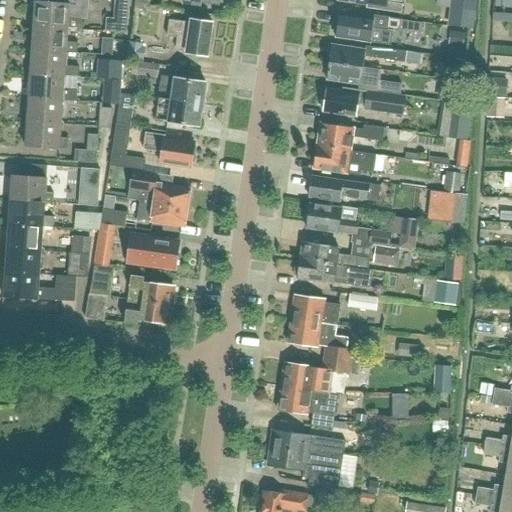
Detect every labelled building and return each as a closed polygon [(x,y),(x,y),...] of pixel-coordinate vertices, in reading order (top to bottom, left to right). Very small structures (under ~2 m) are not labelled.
[(69,29),(81,29),(82,19),(70,18),(70,6),(77,6),(76,0),(52,0),(52,3),(36,2),(36,3),(37,3),(35,26),(69,29)] [(403,0),(338,0),(339,1),(340,1),(367,5),(367,8),(386,11),(387,2),(403,5),(403,0)] [(472,0),(468,0),(451,0),(450,15),(470,16),(472,0)] [(374,15),(373,20),(340,15),(338,25),(335,26),(334,33),(337,35),(337,38),(372,43),(372,42),(389,45),(392,28),(399,30),(401,20),(374,15)] [(187,53),(208,56),(209,53),(212,51),(215,27),(213,25),(213,22),(192,19),(191,23),(171,20),(168,36),(178,37),(177,48),(188,49),(187,53)] [(493,20),(492,34),(502,35),(503,20),(493,20)] [(67,53),(67,52),(78,53),(79,42),(68,42),(69,29),(35,26),(33,50),(67,53)] [(115,39),(104,38),(102,55),(113,56),(115,39)] [(330,63),(362,67),(364,58),(420,65),(421,54),(365,47),(365,50),(352,48),(333,45),(330,63)] [(180,62),(180,49),(158,50),(159,62),(180,62)] [(65,77),(65,76),(79,77),(80,67),(66,66),(67,53),(33,50),(32,74),(65,77)] [(159,64),(133,59),(130,72),(157,77),(159,64)] [(95,71),(99,72),(98,79),(109,80),(110,63),(100,62),(100,63),(95,63),(91,65),(91,69),(95,71)] [(401,82),(361,76),(362,67),(330,63),(327,80),(352,84),(359,85),(359,89),(399,95),(401,82)] [(78,91),(64,90),(65,77),(32,74),(30,99),(64,101),(77,102),(78,91)] [(159,98),(204,105),(207,83),(162,76),(159,98)] [(107,87),(96,86),(95,103),(105,104),(107,87)] [(324,112),(338,114),(357,117),(360,98),(367,99),(366,103),(387,106),(386,111),(402,113),(405,98),(345,89),(345,91),(328,89),(326,98),(324,100),(323,106),(325,108),(324,112)] [(488,96),(487,115),(503,116),(504,96),(488,96)] [(204,105),(159,98),(156,120),(200,126),(204,105)] [(62,125),(64,101),(30,99),(28,122),(62,125)] [(103,111),(92,110),(91,127),(102,127),(103,111)] [(136,122),(137,112),(123,110),(122,120),(136,122)] [(26,147),(61,149),(68,150),(69,138),(61,137),(62,125),(28,122),(27,146),(26,145),(26,147)] [(109,165),(116,167),(144,171),(146,159),(125,156),(130,125),(116,122),(109,165)] [(351,152),(351,150),(353,136),(383,141),(385,127),(364,124),(363,129),(354,128),(354,129),(321,124),(318,147),(351,152)] [(147,133),(144,149),(163,152),(161,162),(192,167),(193,163),(195,161),(196,155),(194,152),(196,143),(166,139),(167,135),(147,133)] [(88,134),(86,150),(75,149),(74,161),(97,163),(98,151),(99,135),(88,134)] [(460,138),(456,164),(467,166),(470,140),(460,138)] [(314,170),(336,173),(361,176),(362,169),(373,171),(376,154),(351,150),(351,152),(318,147),(314,170)] [(449,165),(450,158),(430,156),(429,162),(449,165)] [(158,185),(160,174),(132,170),(128,198),(141,200),(189,208),(191,190),(158,185)] [(447,170),(445,191),(444,192),(459,194),(459,192),(462,172),(447,170)] [(12,175),(12,177),(10,200),(46,203),(46,201),(53,201),(54,191),(47,190),(48,178),(12,175)] [(310,198),(329,201),(340,202),(342,194),(377,199),(379,186),(313,176),(310,198)] [(90,206),(91,189),(81,189),(80,205),(90,206)] [(444,192),(445,191),(435,190),(431,219),(445,221),(445,219),(464,221),(467,193),(459,192),(459,194),(444,192)] [(10,224),(43,227),(52,227),(53,215),(45,214),(46,203),(10,200),(9,224),(10,224)] [(186,225),(189,208),(141,200),(138,219),(152,221),(153,221),(186,225)] [(341,205),(340,209),(327,206),(311,204),(311,208),(307,213),(309,218),(307,229),(324,231),(338,234),(338,232),(354,235),(353,241),(387,246),(387,245),(390,229),(358,224),(359,222),(355,221),(357,208),(341,205)] [(101,224),(126,227),(128,213),(103,209),(101,224)] [(101,214),(88,213),(77,212),(76,229),(87,230),(87,228),(99,229),(101,214)] [(43,227),(10,224),(8,248),(42,250),(43,227)] [(129,262),(176,268),(178,253),(181,253),(182,243),(132,236),(129,262)] [(72,253),(90,254),(91,238),(73,237),(72,253)] [(303,242),(301,257),(318,260),(319,263),(357,268),(359,255),(373,257),(372,261),(397,265),(399,247),(387,245),(387,246),(353,241),(351,257),(338,255),(339,248),(323,245),(303,242)] [(42,250),(8,248),(6,272),(40,275),(42,250)] [(90,254),(72,253),(70,253),(68,277),(77,278),(77,277),(88,278),(90,254)] [(457,255),(456,278),(464,278),(465,256),(457,255)] [(318,260),(301,257),(298,278),(318,281),(334,283),(335,276),(385,284),(387,273),(357,268),(319,263),(318,260)] [(98,269),(95,295),(115,298),(118,272),(98,269)] [(40,275),(6,272),(5,295),(4,295),(4,297),(75,302),(77,278),(68,277),(68,278),(57,277),(56,290),(39,288),(40,275)] [(143,290),(142,301),(172,305),(175,286),(145,282),(145,277),(132,275),(130,288),(143,290)] [(460,284),(437,281),(434,303),(459,306),(460,284)] [(378,297),(350,294),(348,307),(376,310),(378,297)] [(295,295),(292,319),(336,326),(340,302),(295,295)] [(112,321),(115,300),(95,298),(92,319),(112,321)] [(169,324),(172,305),(142,301),(140,312),(128,310),(126,323),(139,325),(139,320),(169,324)] [(336,326),(292,319),(288,343),(318,348),(319,343),(326,344),(323,359),(350,362),(351,355),(352,355),(353,348),(346,346),(348,335),(335,333),(336,326)] [(285,362),(282,387),(326,393),(326,390),(336,391),(338,371),(357,374),(359,356),(352,355),(351,355),(350,362),(323,359),(322,368),(285,362)] [(104,396),(127,395),(126,383),(103,384),(104,396)] [(324,403),(326,393),(282,387),(278,411),(308,416),(310,401),(324,403)] [(494,396),(511,399),(511,387),(511,391),(495,388),(494,396)] [(511,414),(511,399),(494,396),(492,405),(508,408),(508,413),(511,414)] [(311,425),(320,426),(320,424),(332,426),(334,413),(313,411),(311,425)] [(349,414),(348,424),(358,425),(358,415),(349,414)] [(358,425),(348,424),(334,423),(332,448),(355,450),(358,425)] [(320,426),(311,425),(310,432),(319,433),(320,426)] [(271,448),(327,456),(329,445),(309,442),(310,436),(274,430),(271,448)] [(487,438),(485,446),(511,450),(511,436),(504,435),(503,440),(487,438)] [(507,475),(511,476),(511,450),(485,446),(484,455),(500,457),(499,463),(509,464),(507,475)] [(338,487),(344,455),(327,456),(271,448),(269,466),(303,471),(302,477),(309,478),(308,483),(338,487)] [(479,487),(477,496),(511,501),(511,476),(507,475),(505,486),(495,485),(495,490),(479,487)] [(317,486),(315,498),(346,503),(348,491),(317,486)] [(264,491),(260,511),(305,511),(309,495),(278,490),(278,493),(264,491)] [(511,511),(511,501),(477,496),(476,504),(491,507),(490,511),(511,511)] [(445,511),(446,505),(406,500),(405,511),(445,511)]
